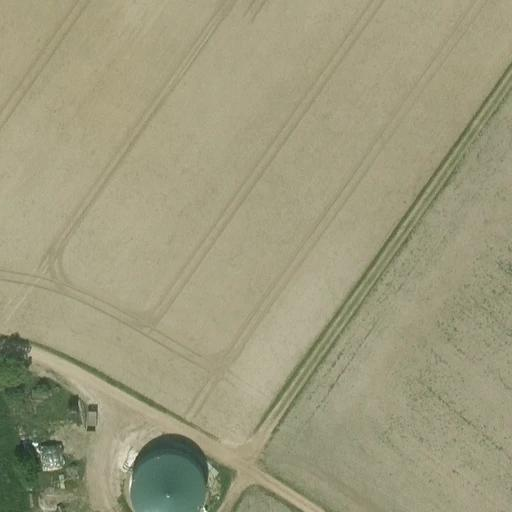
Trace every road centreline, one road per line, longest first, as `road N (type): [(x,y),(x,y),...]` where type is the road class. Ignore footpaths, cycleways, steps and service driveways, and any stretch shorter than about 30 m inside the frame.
road 1 (track): [(244,466),(511,75)]
road 2 (track): [(314,511),(50,361),(0,345)]
